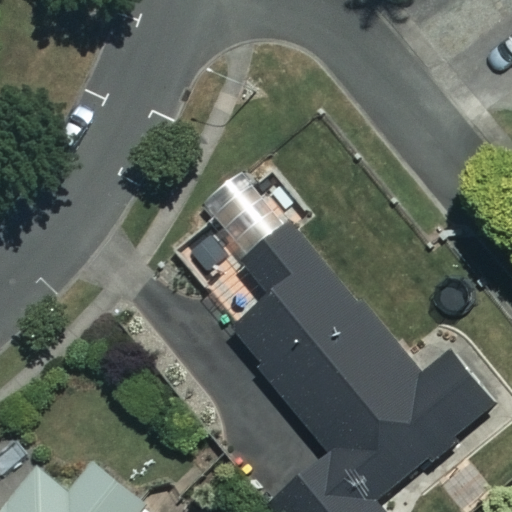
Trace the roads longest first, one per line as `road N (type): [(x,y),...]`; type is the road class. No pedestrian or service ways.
road 1 (residential): [(171,0),(99,158),(0,280)]
road 2 (residential): [(511,229),(373,59),(334,22),(288,0)]
